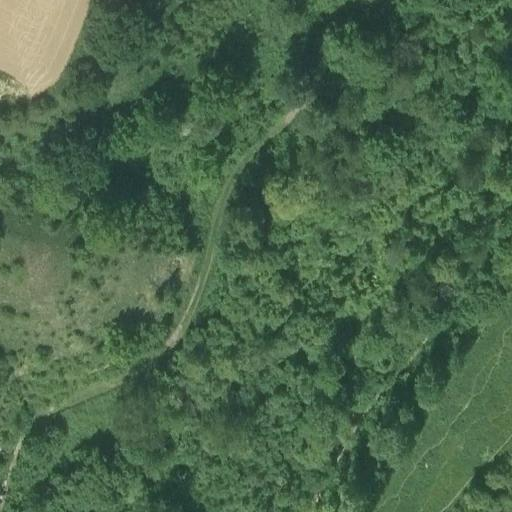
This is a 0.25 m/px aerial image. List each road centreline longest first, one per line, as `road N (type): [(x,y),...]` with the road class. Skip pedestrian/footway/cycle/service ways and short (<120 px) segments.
road 1 (track): [(0,492),(39,420),(143,372),(173,340),(241,167),(331,78)]
road 2 (track): [(511,214),(475,250),(422,355),(344,453),(314,511)]
